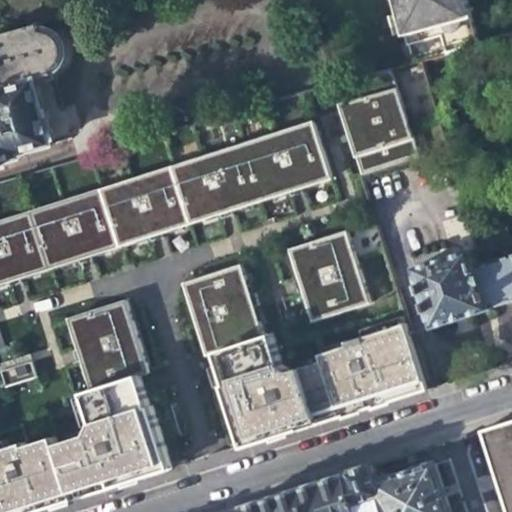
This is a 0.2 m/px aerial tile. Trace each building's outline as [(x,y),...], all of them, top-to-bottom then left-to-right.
[(424,61),(475,47),(461,0),(391,0),(410,65),(424,61)] [(43,30),(42,25),(0,36),(0,163),(8,162),(7,160),(22,156),(21,153),(73,138),(71,133),(75,131),(70,110),(65,111),(56,77),(61,71),(63,68),(65,63),(66,58),(66,53),(65,49),(63,42),(58,37),(52,33),(47,31),(43,30)] [(362,176),(419,159),(392,70),(334,87),(339,101),(351,140),(362,176)] [(313,122),(0,220),(0,283),(9,281),(21,277),(79,259),(91,255),(150,236),(162,233),(221,214),(233,210),(290,192),(302,189),(331,179),(313,122)] [(80,161),(81,166),(106,159),(104,153),(90,157),(80,161)] [(353,196),(357,208),(362,206),(359,194),(353,196)] [(263,227),(275,224),(273,218),(261,221),(263,227)] [(507,228),(474,237),(479,254),(511,246),(507,228)] [(312,321),(369,303),(347,232),(290,250),(299,280),(303,292),(312,321)] [(162,233),(150,236),(152,241),(158,239),(163,238),(162,233)] [(511,245),(511,246),(511,255),(476,266),(470,249),(414,269),(433,328),(483,312),(491,310),(491,308),(511,302),(511,245)] [(91,255),(79,259),(81,263),(88,261),(92,260),(91,255)] [(241,266),(184,283),(206,355),(216,352),(219,365),(225,384),(223,384),(240,440),(242,446),(309,426),(307,420),(329,414),(337,412),(339,418),(397,400),(432,390),(409,322),(373,333),(346,341),(348,346),(321,354),(323,361),(292,371),(281,363),(272,333),(263,336),(254,307),(250,295),(241,266)] [(21,277),(9,281),(11,286),(18,284),(22,282),(21,277)] [(303,292),(299,280),(294,281),(296,287),(298,293),(303,292)] [(250,295),(254,307),(259,306),(257,300),(255,293),(250,295)] [(0,511),(47,511),(47,510),(56,507),(57,510),(77,504),(76,500),(126,484),(127,488),(136,485),(145,482),(144,478),(175,468),(172,463),(155,405),(152,406),(142,375),(151,372),(128,301),(70,318),(80,348),(74,350),(77,357),(78,363),(84,362),(93,390),(85,392),(86,396),(80,398),(87,420),(93,418),(94,423),(91,434),(60,443),(57,436),(30,444),(29,441),(13,446),(11,440),(0,443),(0,511)] [(371,327),(373,333),(409,322),(407,315),(371,327)] [(0,362),(0,367),(1,370),(31,361),(29,354),(6,361),(0,362)] [(5,385),(36,376),(31,361),(1,370),(5,385)] [(223,384),(225,384),(219,365),(213,367),(219,386),(223,384)] [(511,511),(511,420),(479,431),(503,511),(511,511)] [(231,450),(242,446),(240,440),(229,444),(231,450)] [(172,463),(175,468),(185,465),(183,460),(172,463)] [(379,482),(373,465),(370,466),(370,465),(355,469),(355,471),(345,474),(356,511),(446,511),(432,466),(418,470),(379,482)] [(356,511),(345,474),(291,491),(242,507),(243,511),(356,511)]
